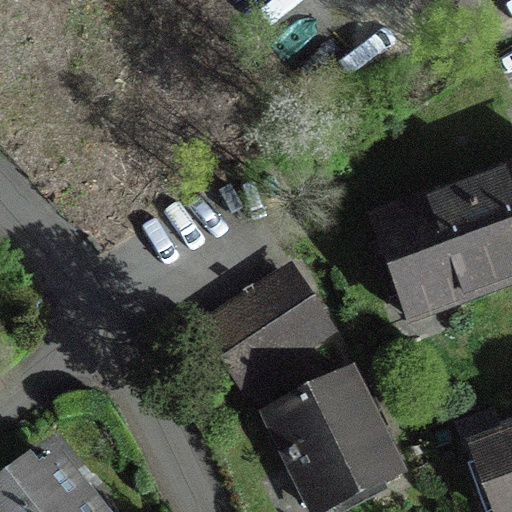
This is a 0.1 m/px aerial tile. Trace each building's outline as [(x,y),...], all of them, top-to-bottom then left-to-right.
[(511,174),(371,226),(406,321),(511,281),(511,174)] [(321,334),(285,280),(206,331),(242,386),(321,334)] [(347,378),(265,419),(310,511),(322,511),(395,476),(347,378)] [(511,511),(511,437),(472,452),(493,511),(511,511)] [(0,511),(88,511),(53,466),(31,484),(21,471),(0,487),(0,511)]
